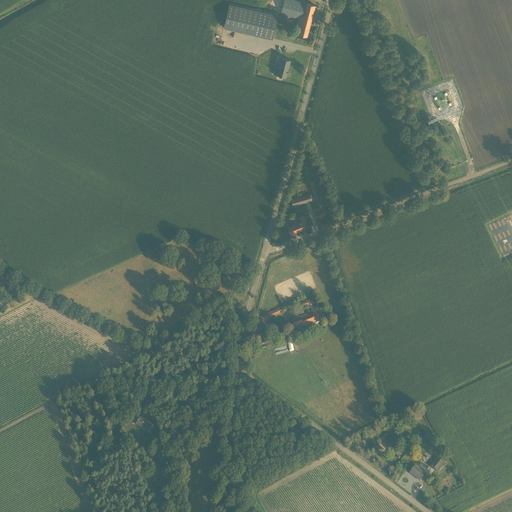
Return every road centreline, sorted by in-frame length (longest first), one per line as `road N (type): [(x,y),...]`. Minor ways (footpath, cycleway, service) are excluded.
road 1 (unclassified): [(264,251),(511,160)]
road 2 (unclassified): [(264,251),(333,0)]
road 3 (unclassified): [(434,511),(239,375)]
road 4 (track): [(142,353),(0,433)]
road 5 (track): [(0,276),(142,353)]
road 6 (unclassified): [(257,511),(230,466),(239,375)]
road 7 (unclassified): [(239,375),(264,251)]
road 8 (track): [(252,296),(142,353)]
